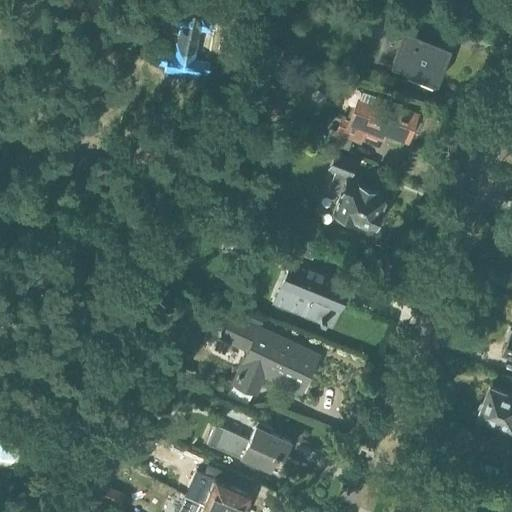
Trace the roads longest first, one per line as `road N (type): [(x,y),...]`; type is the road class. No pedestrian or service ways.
road 1 (residential): [(387,410),(511,100)]
road 2 (residential): [(511,463),(387,410)]
